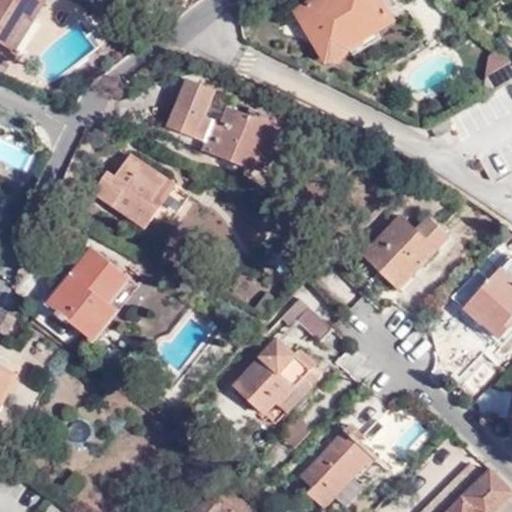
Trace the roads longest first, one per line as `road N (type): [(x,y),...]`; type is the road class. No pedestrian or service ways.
road 1 (residential): [(207,0),(99,93),(70,132)]
road 2 (residential): [(70,132),(0,282)]
road 3 (residential): [(511,469),(423,385)]
